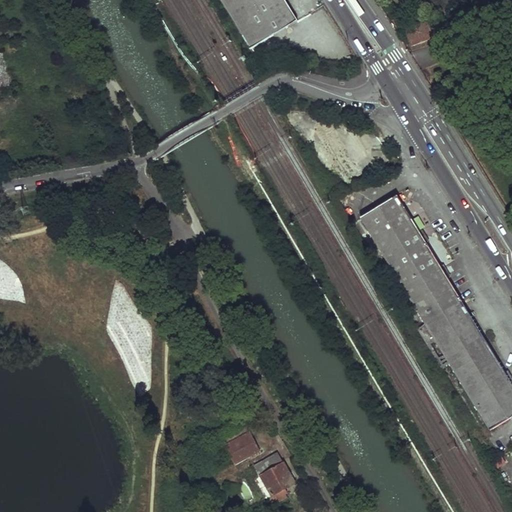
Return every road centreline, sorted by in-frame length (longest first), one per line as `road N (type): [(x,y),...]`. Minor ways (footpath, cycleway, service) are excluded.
road 1 (residential): [(332,511),(135,162)]
road 2 (residential): [(342,96),(281,81),(150,156)]
road 3 (primary): [(406,115),(511,282)]
road 4 (primary): [(511,241),(421,93)]
road 5 (residential): [(0,188),(135,162)]
